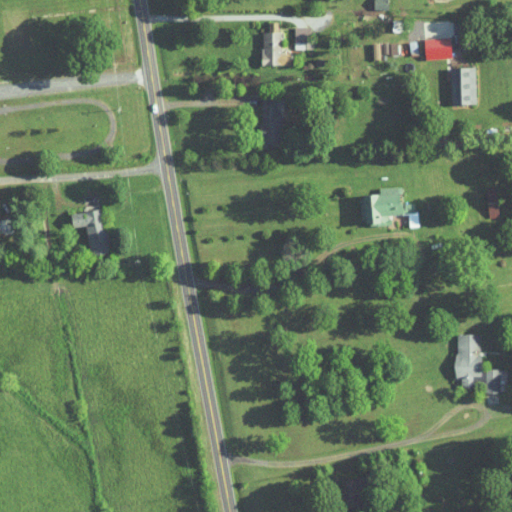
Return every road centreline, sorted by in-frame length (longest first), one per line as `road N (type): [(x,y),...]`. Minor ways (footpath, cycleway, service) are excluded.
road 1 (tertiary): [(230,511),(140,0)]
road 2 (residential): [(167,164),(0,182)]
